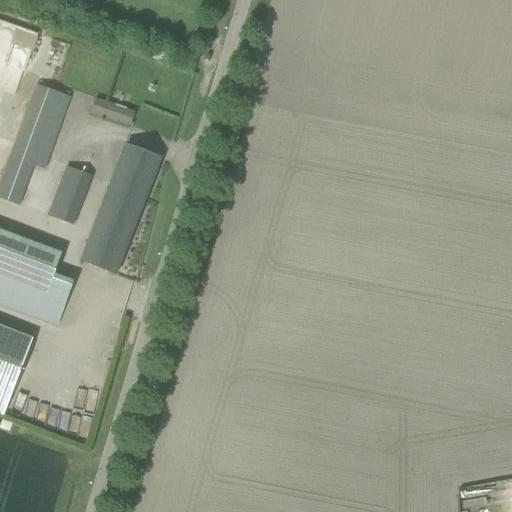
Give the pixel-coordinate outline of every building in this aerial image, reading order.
[(71,99),(35,85),(0,181),(0,199),(20,207),(34,168),(45,172),(71,99)] [(94,98),(89,113),(129,126),(134,112),(94,98)] [(80,262),(96,268),(115,275),(160,159),(125,146),(80,262)] [(72,226),(91,177),(66,167),(47,216),(72,226)] [(0,307),(55,328),(72,282),(53,274),(61,254),(0,230),(0,307)] [(0,414),(2,416),(31,340),(0,327),(0,414)]
